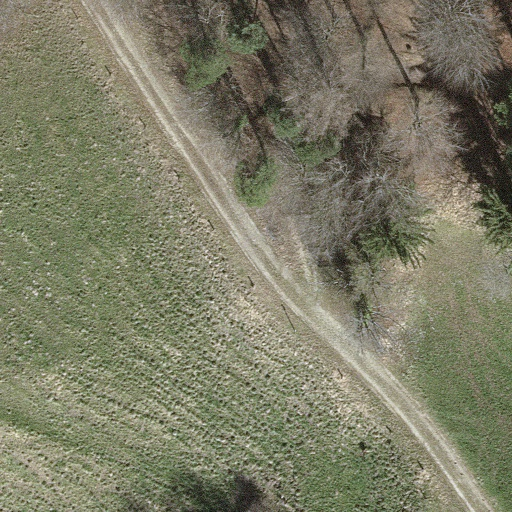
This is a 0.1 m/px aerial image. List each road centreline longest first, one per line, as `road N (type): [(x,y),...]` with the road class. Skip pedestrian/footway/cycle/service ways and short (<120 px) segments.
road 1 (track): [(298,313),(91,0)]
road 2 (track): [(478,511),(298,313)]
